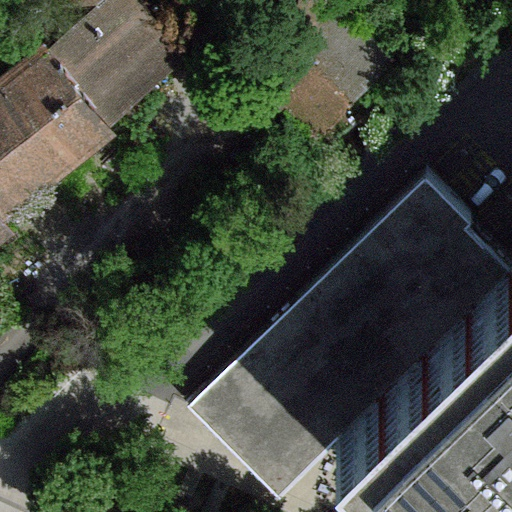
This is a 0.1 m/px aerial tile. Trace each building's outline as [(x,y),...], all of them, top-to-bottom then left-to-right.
[(141,0),(102,0),(51,39),(110,114),(183,52),(141,0)] [(288,0),(270,16),(287,32),(350,94),(420,27),(393,0),(288,0)] [(318,126),(350,94),(287,32),(254,65),(318,126)] [(0,202),(110,114),(51,39),(4,76),(0,79),(0,202)] [(278,487),(339,429),(510,259),(467,216),(472,211),(429,164),(192,399),(278,487)] [(511,256),(510,259),(339,429),(422,511),(508,511),(511,509),(511,256)]
